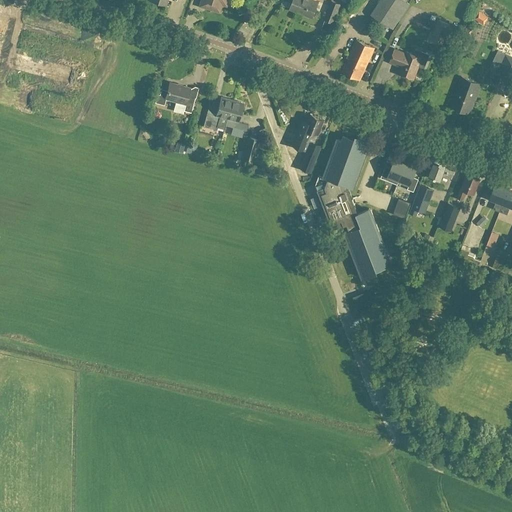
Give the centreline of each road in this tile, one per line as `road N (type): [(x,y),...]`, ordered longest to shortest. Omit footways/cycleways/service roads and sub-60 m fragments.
road 1 (unclassified): [(256,59),(255,82),(390,434)]
road 2 (tertiary): [(511,156),(256,59)]
road 3 (tertiary): [(256,59),(66,0)]
